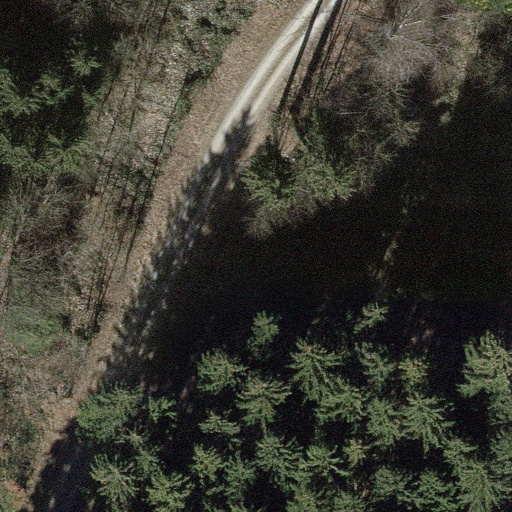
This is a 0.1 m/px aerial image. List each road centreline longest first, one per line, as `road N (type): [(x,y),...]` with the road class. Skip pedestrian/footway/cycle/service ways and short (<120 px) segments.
road 1 (track): [(312,0),(290,22),(228,127),(101,442),(61,511)]
road 2 (track): [(101,442),(258,359),(391,341),(511,354)]
